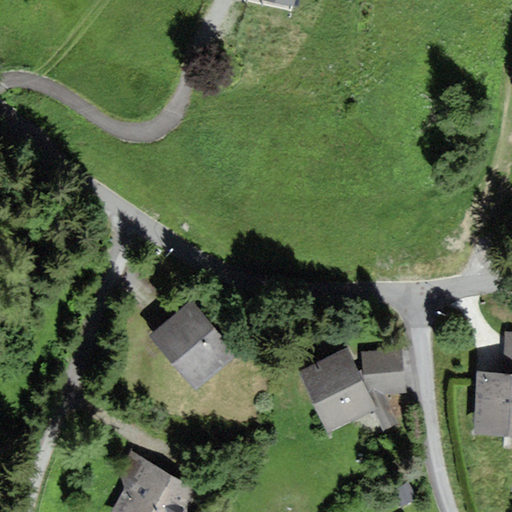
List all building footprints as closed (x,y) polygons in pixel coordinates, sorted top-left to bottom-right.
[(192,305),(155,338),(199,385),(235,352),(192,305)] [(399,349),(364,352),(366,369),(401,366),(399,349)] [(372,407),(346,351),(304,370),(330,426),(372,407)] [(511,374),(482,373),(479,429),(511,430),(511,374)] [(149,460),(114,511),(197,511),(207,498),(149,460)]
